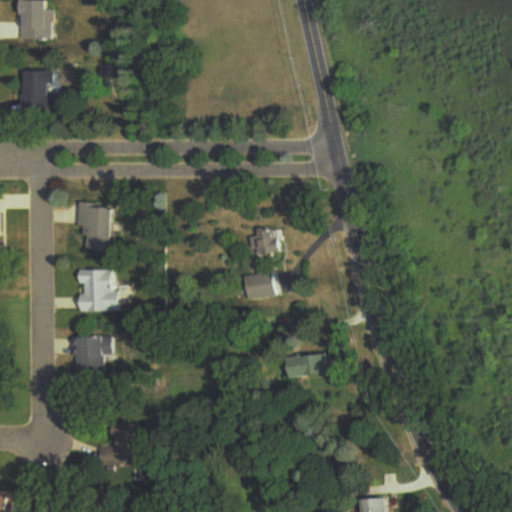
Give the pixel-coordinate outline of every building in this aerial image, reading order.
[(59,1),(28,1),(28,41),(59,41),(59,1)] [(67,85),(67,72),(34,73),(34,96),(26,96),(26,116),(62,116),(62,85),(67,85)] [(124,208),(87,204),(85,228),(94,229),(92,251),(119,254),(124,208)] [(295,252),(288,227),(258,235),(265,260),(295,252)] [(124,313),(124,272),(86,272),(86,313),(124,313)] [(255,302),(288,297),(284,273),(251,278),(255,302)] [(80,376),(113,376),(113,338),(80,338),(80,376)] [(302,358),(302,378),(346,377),(346,356),(302,358)] [(108,468),(149,468),(149,427),(124,427),(124,447),(107,447),(108,468)] [(0,489),(0,511),(23,511),(24,490),(0,489)] [(372,511),(397,511),(398,501),(372,501),(372,511)]
